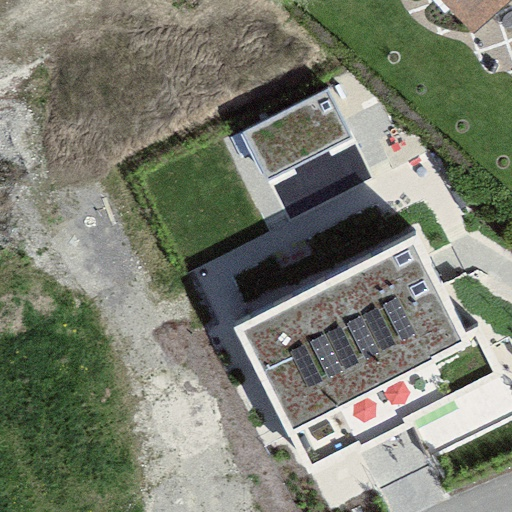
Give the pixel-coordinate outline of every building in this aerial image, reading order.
[(149,0),(0,0),(0,136),(14,152),(165,18),(149,0)] [(511,0),(450,0),(474,26),(502,0),(511,0)] [(329,73),(231,120),(263,186),(360,139),(329,73)] [(415,227),(236,320),(295,434),(474,342),(415,227)] [(177,511),(123,412),(0,478),(0,511),(177,511)]
